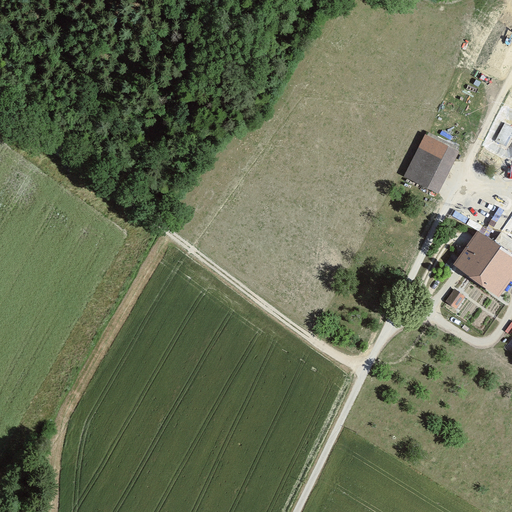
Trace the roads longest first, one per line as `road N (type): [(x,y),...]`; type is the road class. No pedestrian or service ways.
road 1 (track): [(511,88),(297,511)]
road 2 (track): [(0,104),(344,362),(366,370)]
